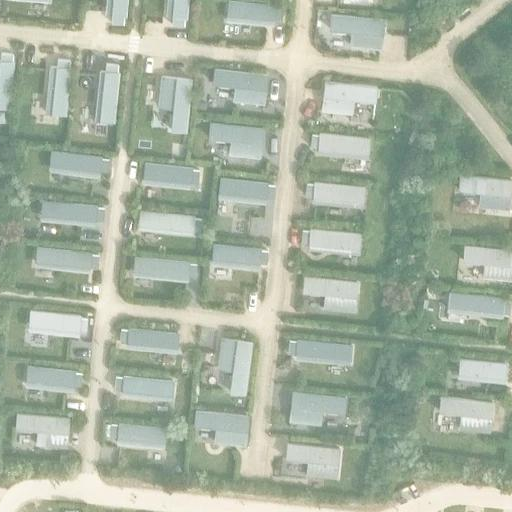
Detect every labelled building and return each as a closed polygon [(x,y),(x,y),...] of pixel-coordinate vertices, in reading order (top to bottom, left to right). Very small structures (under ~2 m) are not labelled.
[(111,15),(111,22),(123,24),(123,15),(126,16),(127,0),(107,0),(106,15),(111,15)] [(168,0),(166,23),(168,23),(167,31),(179,32),(180,24),(184,24),(186,0),(168,0)] [(226,0),(225,20),(272,24),(273,18),(281,18),(282,6),(275,6),(275,4),(228,0),(226,0)] [(381,47),(384,17),(330,12),(329,27),(335,28),(335,30),(345,30),(345,28),(351,29),(349,45),(381,47)] [(0,58),(0,106),(9,108),(14,60),(12,60),(13,53),(1,52),(1,59),(0,58)] [(45,113),(65,114),(70,66),(68,66),(69,59),(57,57),(56,64),(50,64),(45,113)] [(94,120),(114,121),(118,70),(116,70),(117,63),(105,61),(104,68),(99,68),(94,120)] [(264,102),(267,73),(213,66),(212,81),(219,82),(218,84),(228,84),(229,82),(234,83),(232,99),(264,102)] [(171,127),(185,129),(190,77),(161,74),(158,104),(173,106),(172,112),(170,112),(169,121),(172,121),(171,127)] [(377,85),(324,79),(321,110),(352,113),(354,100),(357,101),(357,102),(369,104),(369,102),(375,103),(377,85)] [(261,125),(209,120),(208,136),(214,136),(214,139),(224,140),(224,138),(229,138),(228,152),(259,155),(261,125)] [(318,153),(368,158),(370,136),(320,131),(320,136),(312,135),(311,146),(318,147),(318,153)] [(50,149),(48,170),(98,176),(98,170),(106,170),(107,158),(99,158),(99,155),(50,149)] [(144,162),(142,182),(189,186),(190,181),(197,181),(198,169),(191,169),(192,166),(144,162)] [(511,182),(511,178),(459,173),(457,189),(464,190),(464,192),(474,193),(474,191),(479,192),(477,205),(509,209),(511,182)] [(219,176),(217,197),(265,202),(266,196),(272,196),(273,184),(267,184),(267,181),(219,176)] [(313,202),(363,206),(365,185),(315,180),(315,185),(306,184),(306,196),(314,197),(313,202)] [(42,199),(40,219),(94,223),(94,218),(102,219),(103,207),(95,207),(96,204),(42,199)] [(138,228),(190,234),(191,230),(199,231),(200,219),(192,218),(192,216),(140,210),(138,228)] [(309,248),(359,252),(361,231),(311,226),(310,231),(302,230),(301,242),(309,243),(309,248)] [(213,243),(211,263),(258,268),(259,262),(266,263),(267,251),(260,250),(260,247),(213,243)] [(511,279),(511,247),(464,243),(462,258),(468,259),(468,262),(478,263),(478,260),(484,260),(482,276),(511,279)] [(35,245),(34,265),(88,270),(88,265),(96,266),(97,254),(89,253),(89,250),(35,245)] [(188,259),(134,254),(132,274),(187,279),(187,273),(194,274),(195,262),(188,261),(188,259)] [(357,279),(304,274),(302,290),(308,291),(308,293),(318,294),(318,292),(324,292),(323,306),(354,310),(357,279)] [(449,291),(448,310),(501,316),(502,312),(510,313),(511,301),(503,300),(503,296),(449,291)] [(29,309),(28,330),(78,334),(78,329),(86,330),(87,318),(79,317),(79,313),(29,309)] [(177,331),(127,326),(127,329),(121,329),(120,341),(126,341),(125,347),(176,351),(177,331)] [(252,340),(221,336),(217,367),(232,369),(231,375),(229,375),(228,385),(230,385),(229,389),(245,392),(252,340)] [(296,358),(350,363),(352,343),(298,338),(297,341),(290,340),(289,352),(297,353),(296,358)] [(507,361),(459,357),(458,377),(505,381),(507,361)] [(26,365),(24,385),(72,390),(73,384),(80,385),(81,373),(73,372),(74,370),(26,365)] [(122,395),(171,399),(173,379),(123,374),(123,376),(115,376),(114,388),(122,389),(122,395)] [(345,395),(292,389),(289,419),(320,422),(322,409),(328,409),(327,411),(337,412),(337,411),(343,411),(345,395)] [(492,400),(440,394),(438,411),(445,411),(444,413),(454,414),(454,412),(460,413),(459,428),(489,431),(492,400)] [(245,444),(248,414),(197,408),(195,424),(199,425),(199,427),(209,428),(209,426),(217,427),(215,440),(245,444)] [(68,416),(16,411),(15,428),(21,428),(20,430),(30,431),(30,429),(36,430),(35,444),(66,447),(68,416)] [(116,443),(164,447),(166,426),(118,422),(117,425),(110,424),(108,436),(116,437),(116,443)] [(340,446),(286,441),(285,458),(291,458),(291,460),(301,461),(301,459),(306,460),(305,475),(337,478),(340,446)]
